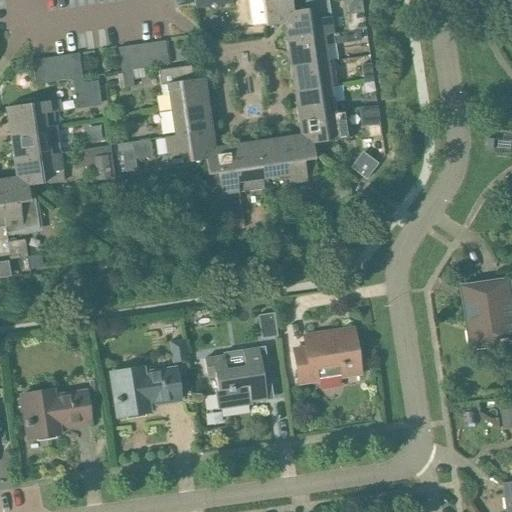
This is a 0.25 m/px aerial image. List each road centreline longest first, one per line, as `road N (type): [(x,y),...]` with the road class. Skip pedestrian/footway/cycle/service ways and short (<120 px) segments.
road 1 (residential): [(413,459),(420,440),(394,281),(399,251),(451,181),(457,137),(435,0)]
road 2 (residential): [(128,511),(378,475),(413,459)]
road 3 (residential): [(18,0),(23,30),(159,8),(158,0)]
